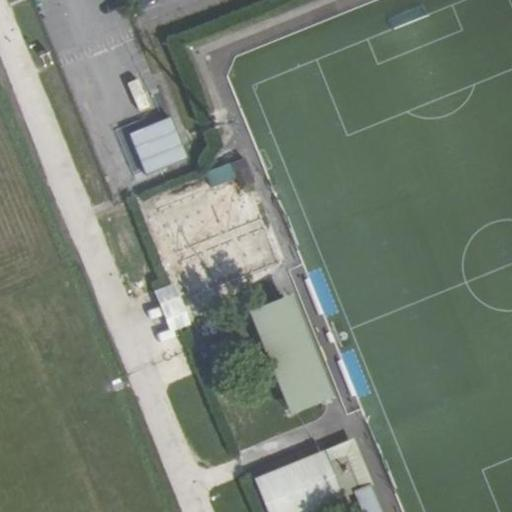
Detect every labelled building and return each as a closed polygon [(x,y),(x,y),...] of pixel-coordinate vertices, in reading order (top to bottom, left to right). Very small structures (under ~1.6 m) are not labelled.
[(175,171),(158,130),(117,147),(133,188),(175,171)] [(227,247),(203,188),(229,178),(233,188),(246,183),(236,159),(223,164),(198,174),(200,179),(137,205),(164,272),(227,247)] [(155,304),(167,299),(164,291),(152,296),(155,304)] [(287,412),(324,397),(282,295),(245,310),(287,412)] [(165,326),(176,321),(173,314),(162,318),(165,326)] [(314,511),(339,502),(318,451),(247,480),(259,511),(314,511)] [(354,511),(370,511),(360,487),(346,492),(354,511)]
